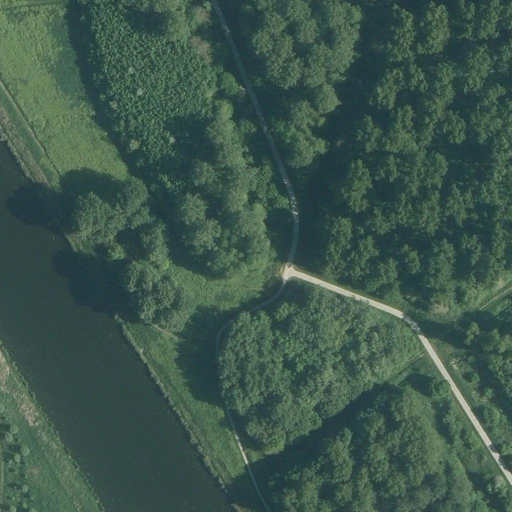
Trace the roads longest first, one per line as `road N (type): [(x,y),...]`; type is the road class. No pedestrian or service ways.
road 1 (track): [(295,223),(378,3)]
road 2 (unknown): [(277,511),(233,412),(221,330)]
